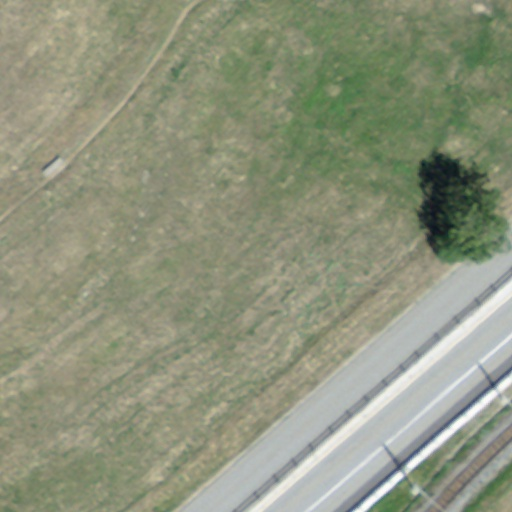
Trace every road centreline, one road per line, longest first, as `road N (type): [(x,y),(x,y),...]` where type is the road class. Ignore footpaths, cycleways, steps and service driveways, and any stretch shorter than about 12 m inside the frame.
road 1 (residential): [(511,225),(187,511)]
road 2 (primary): [(304,511),(511,324)]
